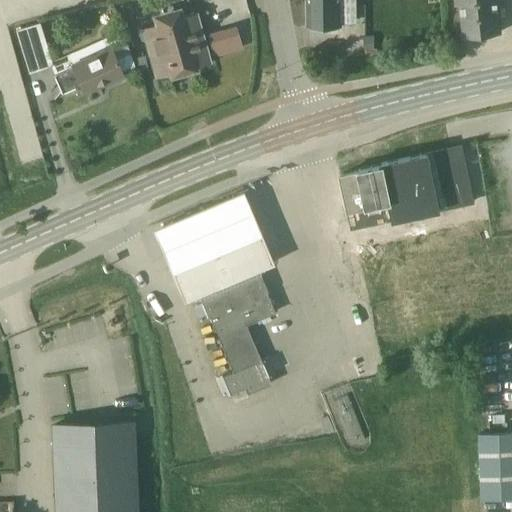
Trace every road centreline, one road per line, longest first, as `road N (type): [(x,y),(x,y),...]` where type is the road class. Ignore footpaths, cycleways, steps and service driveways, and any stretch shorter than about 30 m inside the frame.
road 1 (tertiary): [(0,254),(309,128)]
road 2 (tertiary): [(309,128),(511,77)]
road 3 (unclassified): [(309,128),(275,0)]
